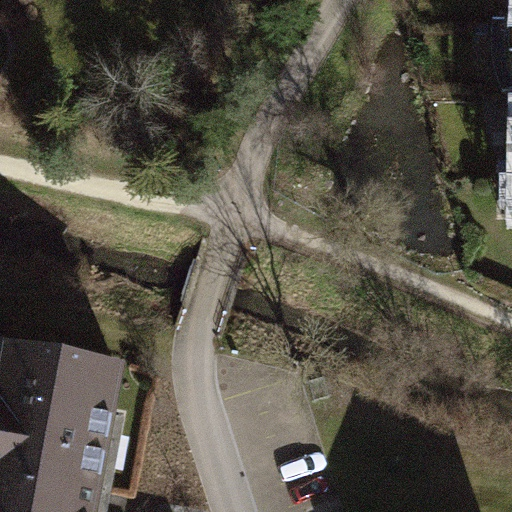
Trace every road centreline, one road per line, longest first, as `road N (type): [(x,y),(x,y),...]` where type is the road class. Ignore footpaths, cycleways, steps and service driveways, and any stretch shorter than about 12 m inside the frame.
road 1 (track): [(511,319),(234,213),(0,166)]
road 2 (track): [(0,301),(191,358)]
road 3 (residential): [(235,511),(196,390),(197,332)]
